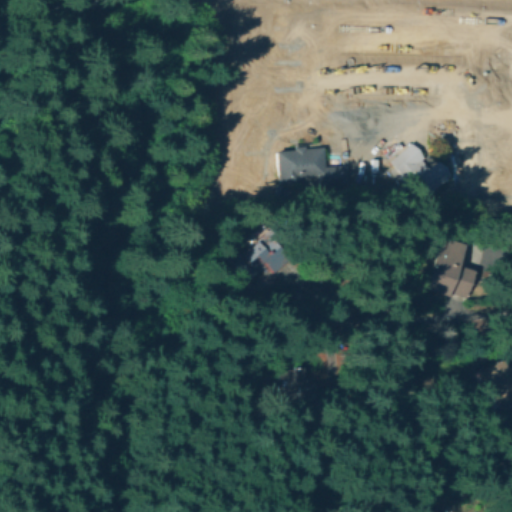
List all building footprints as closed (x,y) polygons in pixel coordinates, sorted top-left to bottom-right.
[(388,102),(427,101),(426,76),(387,78),(388,102)] [(382,160),(413,201),(447,175),(434,158),(423,167),(416,158),(418,157),(407,141),(382,160)] [(315,180),(315,143),(288,143),(288,149),(270,150),(271,181),(315,180)] [(285,255),(270,271),(261,262),(247,277),(229,261),(243,246),(241,244),(256,228),(285,255)] [(469,271),(461,298),(422,286),(436,238),(459,245),(452,266),(469,271)] [(496,360),(504,378),(511,374),(511,395),(498,401),(492,386),(480,392),(471,371),(496,360)] [(310,386),(310,407),(275,407),(276,371),(301,371),(301,386),(310,386)]
